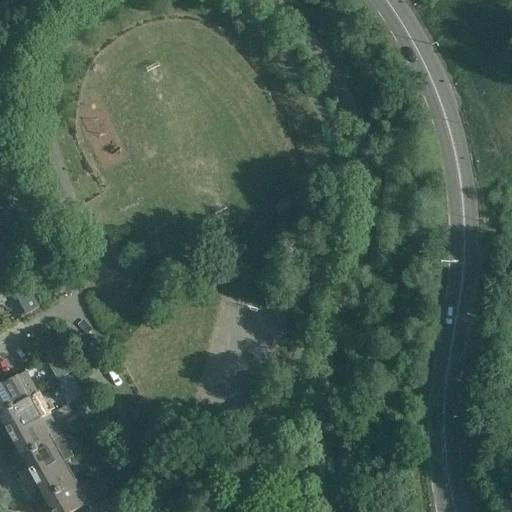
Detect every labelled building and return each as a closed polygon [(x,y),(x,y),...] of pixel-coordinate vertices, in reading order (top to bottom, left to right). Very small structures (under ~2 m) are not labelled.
[(26,283),(12,290),(26,315),(40,308),(26,283)] [(55,351),(44,357),(58,381),(68,375),(55,351)] [(0,416),(40,394),(28,372),(0,387),(0,416)] [(68,395),(68,399),(71,405),(75,403),(82,399),(76,390),(68,395)] [(40,394),(0,416),(0,428),(4,426),(11,438),(50,416),(52,415),(40,394)] [(82,399),(75,403),(79,410),(89,405),(85,398),(82,399)] [(50,416),(11,438),(18,450),(9,455),(14,464),(53,442),(61,437),(50,416)] [(28,468),(34,480),(65,463),(53,442),(14,464),(19,473),(28,468)] [(32,497),(37,506),(76,484),(65,463),(34,480),(41,492),(32,497)] [(126,473),(119,477),(124,486),(131,482),(126,473)] [(76,484),(37,506),(40,511),(46,511),(51,510),(52,511),(76,511),(88,506),(76,484)]
